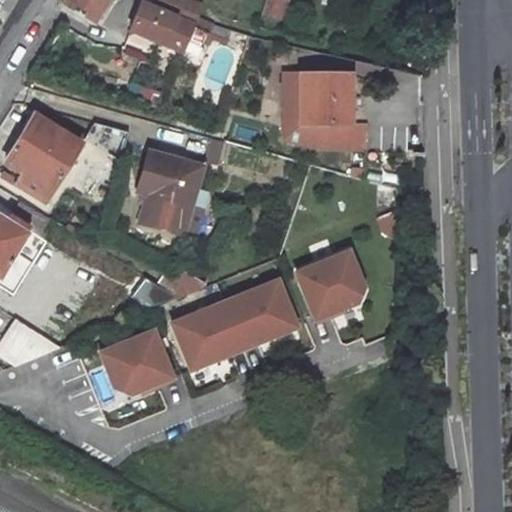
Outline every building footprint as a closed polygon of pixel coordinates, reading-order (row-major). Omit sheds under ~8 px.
[(97,28),(113,0),(66,0),(64,5),(97,28)] [(155,0),(153,4),(141,0),(129,33),(127,41),(163,55),(167,49),(184,56),(192,40),(199,17),(204,4),(194,0),(155,0)] [(267,0),(263,15),(284,22),(290,0),(267,0)] [(291,72),(283,72),(283,143),(322,152),(367,153),(367,129),(356,129),(357,73),(291,72)] [(85,158),(37,131),(8,177),(28,190),(22,201),(49,217),(68,186),(85,158)] [(206,166),(147,149),(134,194),(144,196),(136,225),(143,227),(185,239),(198,192),(202,179),(206,166)] [(0,232),(0,295),(29,250),(37,255),(53,229),(30,216),(13,241),(0,232)] [(351,248),(293,273),(310,311),(315,323),(360,304),(367,288),(351,248)] [(181,269),(166,271),(158,284),(180,298),(208,285),(181,269)] [(187,314),(167,323),(188,374),(300,329),(279,277),(221,301),(187,314)] [(158,284),(138,300),(154,308),(180,298),(158,284)] [(155,327),(96,352),(102,366),(112,389),(130,397),(176,379),(155,327)] [(22,336),(0,366),(21,380),(63,363),(22,336)]
